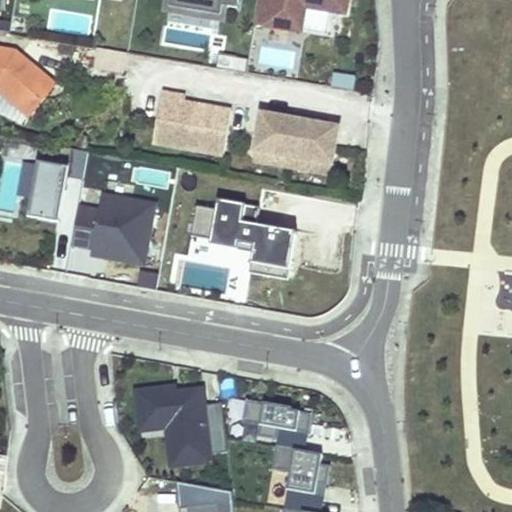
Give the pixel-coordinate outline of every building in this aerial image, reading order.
[(169,0),(168,9),(219,18),(221,8),(236,11),(237,0),(169,0)] [(344,17),(346,0),(257,0),(253,27),(300,35),(304,10),(344,17)] [(19,53),(0,49),(0,90),(1,91),(2,86),(8,87),(36,112),(57,85),(19,53)] [(97,49),(96,70),(127,71),(128,50),(97,49)] [(247,59),(220,55),(218,68),(245,72),(247,59)] [(354,81),(334,78),(332,90),(352,93),(354,81)] [(36,112),(8,87),(2,86),(1,91),(31,117),(36,112)] [(223,159),(231,114),(212,111),(211,119),(196,117),(198,109),(184,106),(185,100),(162,96),(152,146),(183,152),(185,141),(206,145),(204,155),(223,159)] [(211,119),(212,111),(198,109),(196,117),(211,119)] [(332,169),(338,131),(330,130),(316,127),(317,122),(284,116),(283,121),(270,118),(261,117),(254,154),(275,158),(272,168),(310,175),(312,165),(332,169)] [(204,155),(206,145),(185,141),(183,152),(204,155)] [(67,164),(39,158),(28,217),(59,223),(67,179),(81,181),(87,154),(70,150),(67,164)] [(272,168),(275,158),(254,154),(252,164),(272,168)] [(330,179),(332,169),(312,165),(310,175),(330,179)] [(107,253),(106,260),(144,267),(155,206),(101,197),(99,212),(77,208),(70,246),(92,250),(107,253)] [(286,282),(294,234),(254,227),(257,210),(217,203),(215,213),(200,210),(194,240),(210,242),(209,247),(252,255),(248,276),(286,282)] [(107,253),(92,250),(90,257),(106,260),(107,253)] [(511,309),(511,276),(501,275),(497,308),(511,309)] [(174,390),(135,394),(139,433),(166,430),(169,468),(210,464),(209,458),(226,456),(221,406),(203,408),(201,394),(175,397),(174,390)] [(246,403),(243,423),(260,426),(258,438),(276,441),(278,429),(307,434),(310,417),(289,413),(290,410),(246,403)] [(320,457),(276,450),(273,472),(290,475),(288,491),(314,496),(315,485),(325,487),(328,469),(318,467),(320,457)] [(232,511),(232,496),(176,485),(178,510),(187,510),(187,511),(232,511)]
